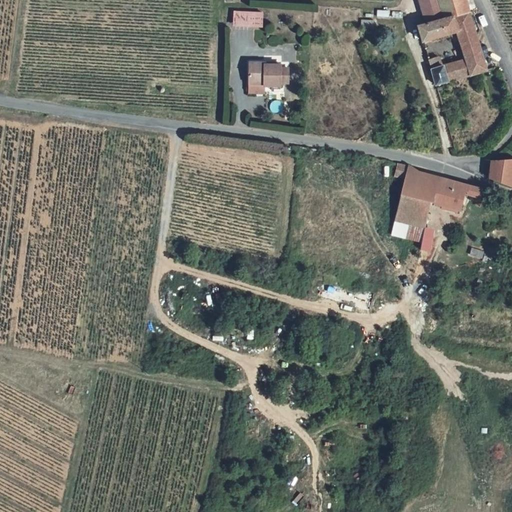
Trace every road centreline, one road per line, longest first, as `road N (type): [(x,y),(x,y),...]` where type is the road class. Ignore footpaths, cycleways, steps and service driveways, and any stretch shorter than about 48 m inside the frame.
road 1 (tertiary): [(465,174),(389,151),(0,100)]
road 2 (track): [(0,353),(232,384),(204,511)]
road 3 (unknown): [(424,0),(427,45),(465,174)]
